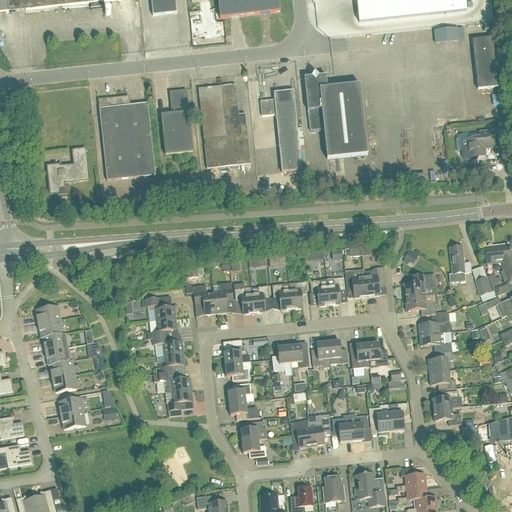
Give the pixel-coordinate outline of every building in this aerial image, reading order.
[(102,4),(132,1),(132,0),(0,0),(0,15),(8,14),(8,11),(25,10),(25,12),(102,4)] [(150,0),(152,17),(176,15),(174,0),(150,0)] [(217,0),(219,20),(249,17),(247,0),(217,0)] [(278,0),(247,0),(249,17),(280,14),(278,0)] [(356,0),(359,24),(466,13),(465,2),(475,1),(474,0),(356,0)] [(436,44),(461,43),(461,30),(435,31),(436,44)] [(477,91),(497,89),(492,39),(472,42),(477,91)] [(318,78),(314,74),(310,78),(304,79),(309,132),(323,131),(326,161),(367,157),(359,86),(327,90),(325,77),(318,78)] [(220,88),(228,168),(250,166),(245,115),(238,116),(235,87),(220,88)] [(198,91),(207,171),(228,168),(220,88),(198,91)] [(171,115),(160,117),(165,156),(193,153),(186,92),(182,92),(182,93),(170,94),(171,106),(170,106),(171,111),(171,115)] [(301,172),(293,93),(273,95),(274,102),(260,103),(262,118),(276,117),(281,174),(301,172)] [(129,107),(128,98),(98,101),(106,183),(155,177),(147,105),(129,107)] [(465,162),(467,162),(475,162),(475,161),(476,161),(476,160),(477,160),(477,159),(485,158),(484,151),(498,149),(496,132),(479,134),(479,139),(466,140),(467,149),(463,149),(462,149),(462,150),(461,151),(461,152),(462,159),(462,160),(463,161),(464,162),(465,162)] [(64,189),(63,184),(88,182),(84,151),(72,152),(74,167),(58,168),(58,166),(47,168),(50,196),(58,195),(57,190),(64,189)] [(500,274),(504,285),(493,289),(497,298),(511,292),(509,284),(511,282),(511,265),(511,266),(508,247),(485,250),(487,266),(501,264),(502,267),(504,272),(500,274)] [(326,252),(327,260),(365,258),(364,249),(326,252)] [(463,259),(462,249),(456,250),(455,249),(452,249),(451,250),(449,250),(452,276),(449,277),(450,285),(465,283),(465,279),(462,280),(461,276),(471,275),(470,265),(464,266),(463,264),(464,263),(464,260),(463,259)] [(411,252),(406,261),(415,266),(420,257),(411,252)] [(371,279),(364,280),(366,299),(379,298),(378,285),(385,285),(383,270),(374,271),(371,273),(371,279)] [(352,288),(354,300),(366,299),(364,280),(354,281),(353,273),(345,274),(346,289),(352,288)] [(405,300),(424,298),(424,291),(432,290),(431,277),(412,279),(412,286),(404,287),(405,300)] [(487,279),(475,283),(480,299),(492,295),(487,279)] [(333,281),(334,289),(327,290),(329,308),(340,307),(339,294),(345,293),(343,280),(333,281)] [(317,296),(318,309),(329,308),(327,290),(321,290),(320,282),(310,284),(311,297),(317,296)] [(289,286),(290,294),(292,312),(302,311),(301,298),(307,297),(306,284),(289,286)] [(214,296),(216,316),(227,315),(226,304),(233,303),(231,285),(219,286),(220,292),(219,292),(220,296),(214,296)] [(254,316),(252,298),(246,298),(244,286),(234,287),(236,304),(242,304),(243,317),(254,316)] [(279,300),(281,313),(292,312),(290,294),(283,294),(283,287),(272,288),(274,300),(279,300)] [(203,307),(204,317),(216,316),(214,296),(207,297),(207,294),(206,288),(193,289),(195,308),(203,307)] [(259,289),(259,297),(252,298),(254,316),(265,315),(263,302),(270,301),(268,288),(259,289)] [(420,312),(421,319),(434,317),(435,317),(434,305),(425,306),(424,298),(405,300),(407,314),(420,312)] [(482,317),(488,315),(487,312),(501,305),(498,299),(478,308),(482,317)] [(159,308),(159,300),(145,302),(146,310),(159,308)] [(505,314),(507,319),(511,316),(511,300),(503,304),(507,313),(505,314)] [(38,326),(60,323),(58,308),(36,312),(37,319),(38,326)] [(156,323),(175,320),(174,309),(155,311),(156,323)] [(435,325),(418,327),(419,338),(447,335),(446,324),(449,324),(448,316),(435,317),(434,317),(435,325)] [(148,342),(153,341),(166,340),(165,334),(177,333),(175,320),(156,323),(157,334),(147,335),(148,342)] [(63,337),(63,336),(60,323),(38,326),(39,334),(40,334),(41,341),(43,340),(63,337)] [(483,338),(488,335),(486,330),(480,332),(483,338)] [(500,337),(502,342),(511,337),(511,335),(510,332),(500,337)] [(447,335),(419,338),(420,349),(437,347),(438,355),(452,354),(450,335),(447,335)] [(45,354),(67,350),(65,336),(63,336),(63,337),(43,340),(44,346),(45,354)] [(511,344),(511,337),(502,342),(505,348),(511,344)] [(163,358),(183,356),(182,345),(166,346),(166,340),(153,341),(153,348),(162,347),(163,358)] [(267,341),(253,342),(253,349),(268,347),(267,341)] [(329,361),(330,367),(347,365),(346,352),(340,352),(340,343),(328,344),(329,361)] [(330,367),(329,361),(328,344),(316,345),(317,351),(311,352),(313,369),(322,368),(324,370),(329,370),(330,367)] [(367,346),(369,363),(370,370),(377,370),(376,368),(388,367),(387,352),(380,353),(379,345),(367,346)] [(362,364),(369,363),(367,346),(356,348),(356,356),(351,357),(353,371),(363,370),(362,364)] [(225,367),(250,365),(249,357),(247,358),(246,347),(232,348),(233,354),(224,355),(225,367)] [(289,348),(291,365),(298,364),(298,370),(309,369),(307,356),(302,356),(301,347),(289,348)] [(284,366),(291,365),(289,348),(277,350),(278,360),(273,360),(274,374),(285,373),(284,366)] [(70,364),(67,350),(45,354),(46,362),(47,361),(48,368),(50,368),(50,367),(70,364)] [(429,375),(449,373),(448,363),(453,363),(452,354),(438,355),(434,356),(435,361),(428,362),(429,375)] [(160,377),(173,376),(172,369),(184,368),(183,356),(163,358),(164,365),(159,366),(160,377)] [(52,381),(74,378),(72,363),(70,364),(50,367),(50,368),(51,374),(52,381)] [(250,365),(225,367),(226,379),(232,378),(233,383),(249,382),(248,372),(249,372),(250,370),(250,365)] [(502,383),(505,382),(505,383),(511,379),(511,370),(499,376),(502,383)] [(392,383),(392,384),(406,382),(402,373),(400,374),(390,375),(391,383),(392,383)] [(449,373),(429,375),(430,388),(437,387),(438,393),(456,391),(455,382),(450,383),(449,373)] [(102,375),(97,377),(99,383),(105,380),(102,375)] [(171,394),(191,392),(189,381),(173,382),(173,376),(160,377),(154,378),(154,385),(164,384),(165,395),(171,394)] [(74,378),(52,381),(53,389),(54,389),(55,395),(77,392),(74,378)] [(0,382),(0,396),(12,394),(10,381),(0,382)] [(229,406),(246,404),(245,397),(251,396),(250,386),(233,388),(234,393),(228,394),(229,406)] [(171,394),(165,395),(166,407),(168,407),(168,414),(169,420),(182,418),(181,412),(181,405),(192,404),(191,392),(171,394)] [(433,413),(452,411),(452,410),(462,409),(461,399),(458,399),(458,393),(445,394),(446,400),(432,402),(433,413)] [(297,403),(308,401),(307,394),(296,395),(297,403)] [(104,409),(115,408),(110,396),(103,397),(104,409)] [(61,418),(83,414),(81,400),(59,404),(60,410),(59,411),(61,418)] [(246,410),(246,404),(229,406),(230,417),(236,417),(237,423),(253,421),(258,420),(257,409),(246,410)] [(397,414),(389,415),(391,434),(404,433),(403,421),(410,421),(408,405),(397,407),(397,414)] [(387,437),(387,435),(391,434),(389,415),(388,407),(379,408),(379,410),(368,411),(370,424),(377,424),(378,438),(387,437)] [(106,425),(120,424),(119,409),(105,410),(106,425)] [(452,411),(433,413),(434,424),(448,422),(448,428),(461,427),(460,416),(452,417),(452,411)] [(83,414),(61,418),(62,426),(63,426),(64,432),(85,429),(83,414)] [(309,431),(311,448),(324,447),(323,437),(331,436),(328,417),(317,418),(318,424),(315,424),(316,430),(309,431)] [(339,445),(352,444),(349,417),(343,418),(343,421),(332,422),(333,434),(338,433),(339,445)] [(355,417),(349,417),(352,444),(363,443),(362,431),(368,430),(367,418),(356,419),(355,417)] [(10,427),(9,420),(0,421),(0,441),(24,438),(22,425),(10,427)] [(311,448),(309,431),(308,423),(289,425),(292,441),(297,440),(298,450),(311,448)] [(242,444),(258,442),(267,441),(266,434),(263,434),(262,424),(248,425),(249,431),(240,432),(242,444)] [(258,442),(242,444),(243,455),(248,455),(249,461),(266,459),(265,448),(259,449),(258,442)] [(18,455),(17,448),(0,450),(0,470),(3,470),(32,466),(29,453),(18,455)] [(396,488),(396,491),(397,494),(398,494),(406,493),(406,490),(426,488),(425,476),(415,477),(414,470),(400,471),(401,478),(404,478),(405,487),(396,488)] [(375,495),(373,476),(357,478),(358,493),(357,493),(358,502),(368,501),(369,510),(384,508),(382,495),(375,495)] [(340,492),(339,480),(324,481),(325,490),(322,490),(324,505),(344,503),(343,492),(340,492)] [(427,500),(426,488),(406,490),(406,493),(407,499),(397,500),(398,506),(408,505),(408,502),(415,502),(415,501),(427,500)] [(290,511),(304,511),(304,509),(312,508),(310,489),(297,491),(298,498),(289,499),(290,511)] [(34,501),(36,511),(55,511),(50,493),(39,496),(40,499),(34,501)] [(277,511),(276,497),(259,499),(260,511),(277,511)] [(36,511),(34,501),(27,502),(26,499),(16,502),(18,511),(36,511)] [(227,511),(227,504),(213,506),(212,499),(196,501),(197,511),(202,511),(208,511),(227,511)] [(428,511),(437,511),(435,499),(427,500),(415,501),(415,502),(416,511),(407,511),(428,511)] [(0,506),(0,511),(14,511),(11,500),(0,502),(1,506),(0,506)]
